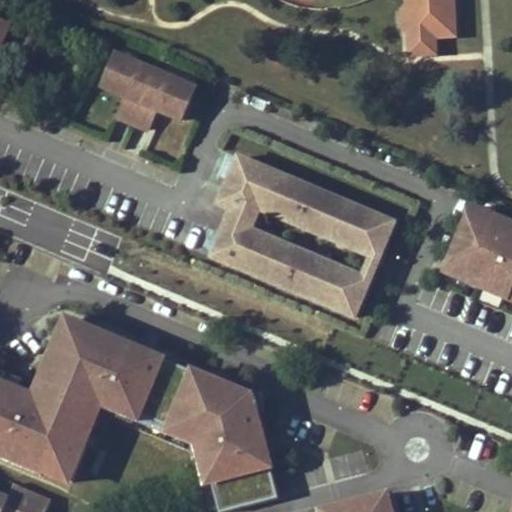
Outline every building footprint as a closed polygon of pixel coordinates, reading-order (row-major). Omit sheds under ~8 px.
[(0,53),(12,27),(0,21),(0,53)] [(197,93),(118,59),(105,90),(124,98),(125,95),(131,97),(130,101),(121,122),(149,134),(159,114),(160,110),(166,113),(164,116),(184,124),(197,93)] [(227,210),(207,256),(355,318),(397,218),(235,152),(212,204),(227,210)] [(511,229),(463,209),(435,274),(460,284),(462,279),(471,282),(468,288),(511,306),(511,229)] [(462,279),(460,284),(468,288),(471,282),(462,279)] [(187,368),(165,359),(167,354),(62,310),(29,388),(0,375),(0,456),(67,484),(101,405),(139,421),(142,413),(163,421),(160,431),(190,443),(201,486),(210,484),(217,511),(221,511),(277,497),(268,468),(273,466),(251,392),(189,362),(187,368)] [(47,511),(53,500),(16,485),(10,498),(0,493),(0,511),(47,511)] [(511,511),(511,506),(509,511),(394,511),(388,486),(315,505),(316,511),(511,511)]
